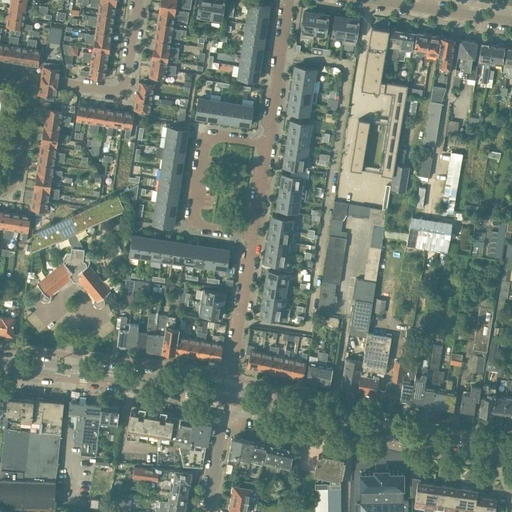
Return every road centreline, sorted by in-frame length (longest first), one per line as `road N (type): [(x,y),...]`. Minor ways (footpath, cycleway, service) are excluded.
road 1 (tertiary): [(511,452),(225,395)]
road 2 (tertiary): [(225,395),(0,365)]
road 3 (residential): [(265,144),(210,140),(194,214),(202,226),(253,234)]
road 4 (residential): [(56,83),(115,92),(124,86),(138,0)]
road 5 (residential): [(265,144),(288,0)]
road 6 (residential): [(230,375),(253,234)]
road 7 (residential): [(0,190),(14,180),(29,79)]
